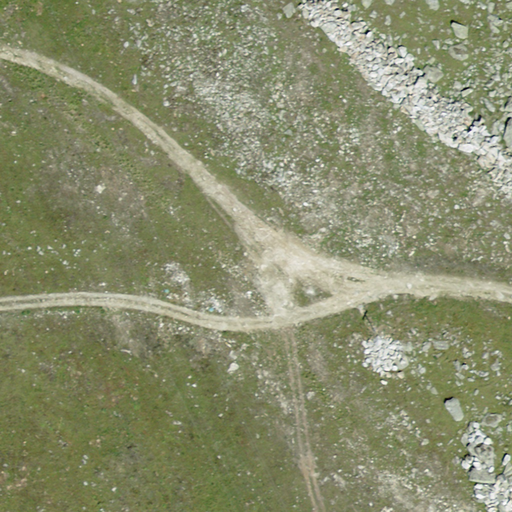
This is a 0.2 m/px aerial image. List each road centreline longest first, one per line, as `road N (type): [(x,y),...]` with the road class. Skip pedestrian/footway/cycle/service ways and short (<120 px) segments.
road 1 (track): [(0,52),(83,81),(199,177),(405,278)]
road 2 (track): [(0,309),(236,318),(405,278)]
